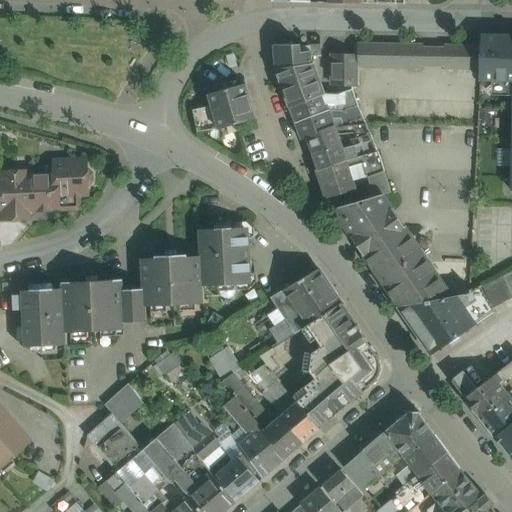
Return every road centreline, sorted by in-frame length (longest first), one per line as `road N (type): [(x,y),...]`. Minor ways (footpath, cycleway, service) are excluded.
road 1 (residential): [(417,377),(335,261),(293,222),(154,133)]
road 2 (residential): [(251,22),(471,20)]
road 3 (residential): [(0,265),(71,244),(98,226),(140,176),(154,133)]
road 4 (residential): [(260,511),(417,377)]
road 5 (residential): [(154,133),(0,97)]
road 6 (residential): [(251,22),(295,168)]
road 7 (residential): [(511,495),(417,377)]
road 8 (residential): [(209,41),(186,4),(98,0)]
